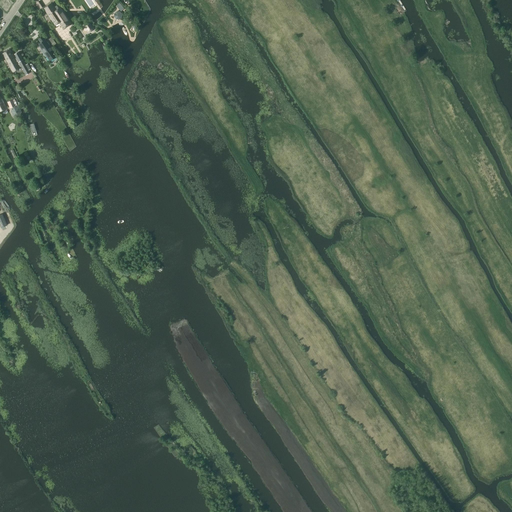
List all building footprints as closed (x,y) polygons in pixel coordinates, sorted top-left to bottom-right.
[(40,1),(35,3),(39,10),(44,7),(40,1)] [(56,10),(52,3),(44,9),(51,19),(52,19),(53,20),(52,20),(56,26),(59,23),(63,29),(72,23),(60,7),(56,10)] [(89,21),(84,24),(88,31),(89,32),(90,32),(91,32),(92,32),(92,31),(93,30),(93,29),(93,28),(89,21)] [(57,56),(55,54),(43,37),(39,39),(42,43),(39,45),(44,52),(43,53),(46,57),(46,56),(50,61),(57,56)] [(27,75),(30,73),(29,70),(31,69),(29,66),(28,64),(26,65),(19,52),(15,54),(17,58),(16,59),(10,49),(3,53),(13,72),(22,67),(27,75)] [(15,99),(7,102),(10,108),(17,105),(17,104),(15,99)] [(11,112),(13,117),(19,117),(22,113),(20,108),(14,108),(11,112)]
